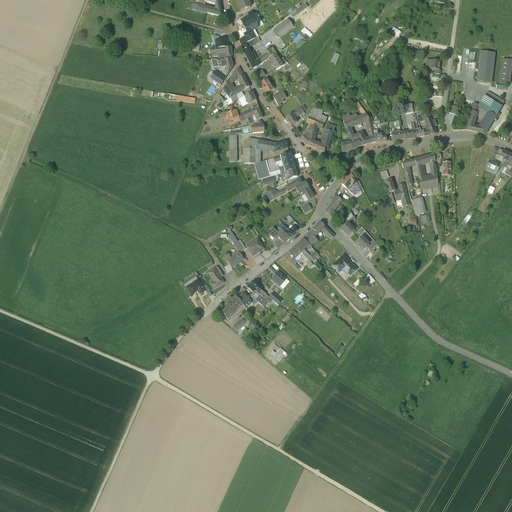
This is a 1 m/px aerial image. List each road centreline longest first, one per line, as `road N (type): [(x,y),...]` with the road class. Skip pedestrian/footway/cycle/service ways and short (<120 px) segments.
road 1 (track): [(381,511),(152,375)]
road 2 (track): [(234,287),(204,242),(23,157)]
road 3 (tertiary): [(511,373),(437,339),(320,214)]
road 4 (track): [(0,211),(87,0)]
road 5 (track): [(278,447),(391,291)]
road 6 (track): [(241,62),(205,114),(164,222)]
road 7 (track): [(0,309),(152,375)]
road 8 (residential): [(197,316),(320,214)]
road 9 (track): [(152,375),(88,511)]
road 10 (residential): [(448,135),(443,105),(457,0)]
road 11 (track): [(232,31),(105,0)]
road 12 (residential): [(348,167),(302,148),(255,86)]
